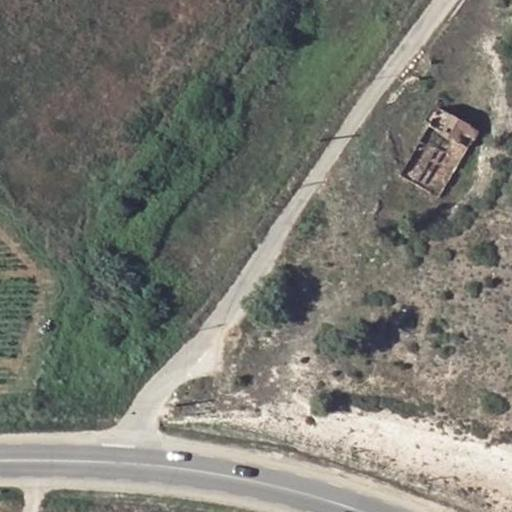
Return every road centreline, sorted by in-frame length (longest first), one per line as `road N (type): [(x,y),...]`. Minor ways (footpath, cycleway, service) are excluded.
road 1 (unclassified): [(441,0),(208,333),(155,391),(123,463)]
road 2 (secondary): [(377,511),(307,488),(123,463)]
road 3 (secondary): [(123,463),(0,460)]
